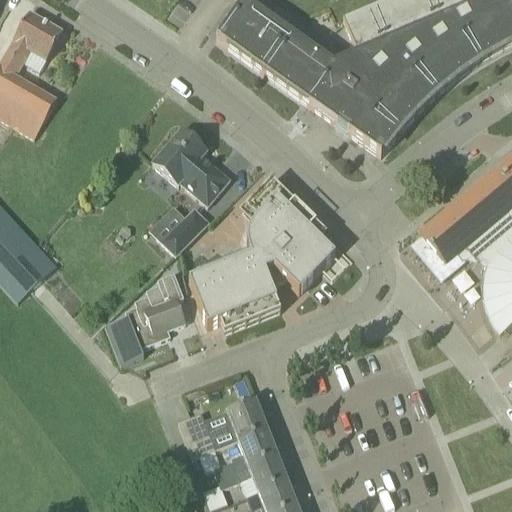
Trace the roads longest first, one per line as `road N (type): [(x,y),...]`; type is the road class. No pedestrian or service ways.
road 1 (residential): [(351,217),(166,72)]
road 2 (residential): [(511,431),(408,294),(381,283)]
road 3 (residential): [(351,217),(456,136),(511,106)]
road 4 (residential): [(325,511),(263,352)]
road 5 (residential): [(263,352),(368,312),(381,283)]
